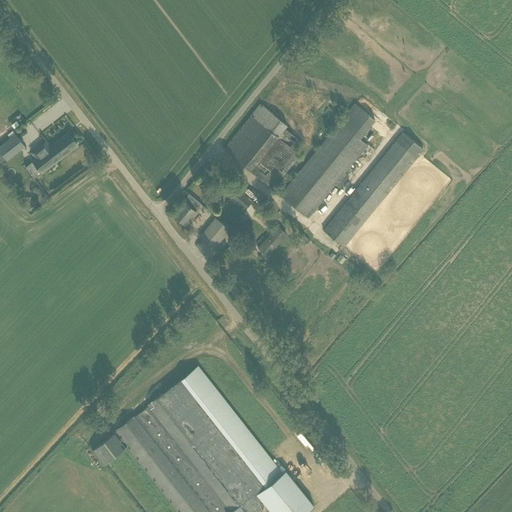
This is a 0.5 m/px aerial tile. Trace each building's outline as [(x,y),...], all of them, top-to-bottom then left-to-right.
[(353,103),(280,194),(308,217),(366,144),(359,138),(373,120),(353,103)] [(260,104),(223,149),(272,189),(300,155),(294,149),(301,140),(284,126),(285,125),(260,104)] [(402,131),(323,230),(344,246),(423,148),(402,131)] [(6,160),(25,146),(15,133),(0,144),(0,162),(5,159),(6,160)] [(25,166),(34,178),(77,145),(68,133),(25,166)] [(238,189),(231,197),(243,206),(240,210),(243,212),(252,201),(238,189)] [(185,224),(192,216),(201,204),(188,193),(172,213),(185,224)] [(214,248),(220,240),(229,229),(215,217),(200,236),(214,248)] [(265,256),(287,235),(278,226),(256,247),(265,256)] [(303,234),(299,239),(305,245),(309,240),(303,234)] [(144,408),(137,415),(115,433),(178,511),(305,511),(314,505),(285,470),(282,472),(198,365),(167,391),(144,408)] [(113,432),(91,450),(103,465),(125,447),(113,432)] [(511,511),(511,478),(482,511),(511,511)]
